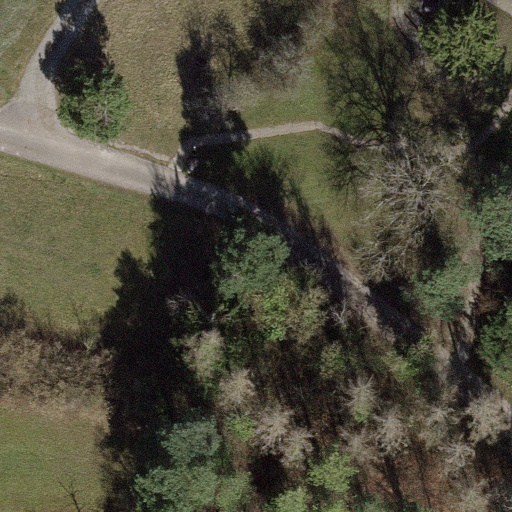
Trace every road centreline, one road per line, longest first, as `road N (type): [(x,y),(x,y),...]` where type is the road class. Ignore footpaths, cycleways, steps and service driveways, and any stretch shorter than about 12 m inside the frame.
road 1 (track): [(0,142),(222,205),(291,240),(511,422)]
road 2 (track): [(79,0),(40,56),(10,145)]
